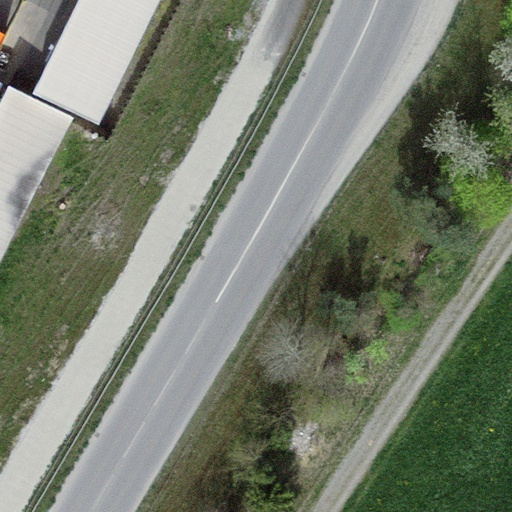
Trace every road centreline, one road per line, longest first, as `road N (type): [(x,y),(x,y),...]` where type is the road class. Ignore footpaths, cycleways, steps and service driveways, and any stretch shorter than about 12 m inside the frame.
road 1 (unclassified): [(94,511),(343,91),(382,0)]
road 2 (track): [(511,244),(339,511)]
